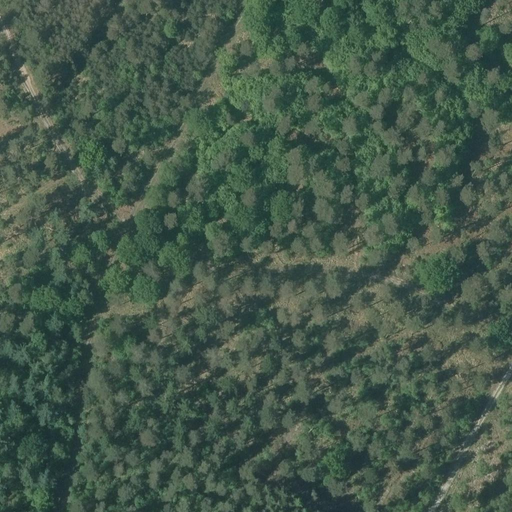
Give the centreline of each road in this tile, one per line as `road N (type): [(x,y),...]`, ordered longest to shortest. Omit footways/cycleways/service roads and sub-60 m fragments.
road 1 (track): [(64,511),(90,331),(111,261),(252,0)]
road 2 (track): [(72,175),(103,213),(194,258),(415,281),(511,334)]
road 3 (track): [(433,511),(511,369)]
road 4 (track): [(72,175),(0,35)]
